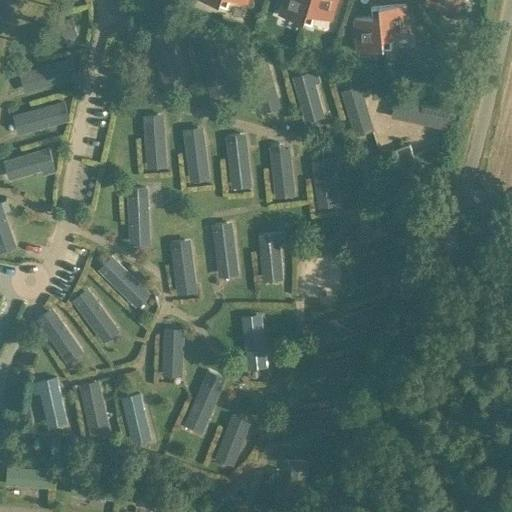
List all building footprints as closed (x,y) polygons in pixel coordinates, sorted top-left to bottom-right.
[(0,0),(0,11),(11,17),(20,0),(0,0)] [(283,0),(280,13),(304,20),(310,0),(283,0)] [(315,13),(332,18),(337,0),(310,0),(304,20),(312,23),(315,13)] [(425,0),(425,1),(437,5),(456,12),(459,0),(425,0)] [(392,46),(391,37),(409,35),(406,3),(380,5),(384,47),(392,46)] [(358,49),(384,47),(380,5),(372,6),(373,15),(355,17),(358,49)] [(34,48),(80,35),(74,16),(29,29),(34,48)] [(198,48),(213,96),(234,89),(219,42),(198,48)] [(160,61),(165,80),(184,75),(178,56),(160,61)] [(27,91),(73,78),(67,59),(22,72),(27,91)] [(251,66),(265,112),(284,106),(270,61),(251,66)] [(295,76),(309,122),(328,115),(314,70),(295,76)] [(344,90),(358,135),(377,129),(364,84),(344,90)] [(20,133),(66,120),(60,101),(15,114),(20,133)] [(457,107),(428,101),(424,120),(453,126),(457,107)] [(146,119),(149,167),(169,165),(166,118),(146,119)] [(186,134),(192,181),(212,178),(207,131),(186,134)] [(230,140),(234,187),(254,185),(250,138),(230,140)] [(405,179),(449,164),(450,163),(442,144),(398,160),(405,179)] [(11,179),(57,166),(51,146),(6,159),(11,179)] [(273,149),(277,197),(297,194),(293,147),(273,149)] [(315,160),(321,207),(341,204),(335,157),(315,160)] [(129,195),(132,243),(152,241),(150,194),(129,195)] [(389,232),(433,216),(426,197),(382,213),(389,232)] [(0,201),(0,252),(19,245),(3,201),(0,201)] [(215,229),(220,276),(240,274),(236,227),(215,229)] [(261,232),(266,280),(286,277),(281,230),(261,232)] [(174,245),(179,293),(199,290),(194,243),(174,245)] [(361,284),(407,269),(400,250),(355,264),(361,284)] [(105,273),(138,307),(152,292),(119,259),(105,273)] [(78,304),(107,342),(122,329),(94,292),(78,304)] [(338,339),(383,324),(377,305),(332,320),(338,339)] [(41,324),(68,363),(84,351),(57,312),(41,324)] [(245,321),(250,368),(270,366),(265,319),(245,321)] [(167,327),(165,374),(185,375),(187,327),(167,327)] [(314,387),(361,376),(356,356),(310,367),(314,387)] [(40,380),(50,426),(70,421),(60,375),(40,380)] [(205,431),(224,388),(206,380),(186,423),(205,431)] [(82,389),(93,435),(112,430),(102,384),(82,389)] [(124,396),(134,443),(154,438),(143,392),(124,396)] [(292,437),(338,427),(334,407),(288,417),(292,437)] [(237,465),(254,420),(235,413),(218,457),(237,465)] [(303,502),(309,459),(293,457),(288,500),(303,502)] [(50,486),(51,470),(9,467),(8,483),(50,486)] [(74,493),(115,498),(117,482),(76,477),(74,493)] [(180,509),(182,492),(140,488),(138,504),(180,509)]
